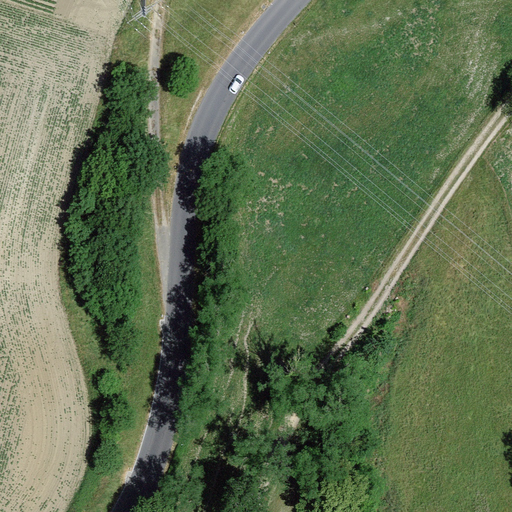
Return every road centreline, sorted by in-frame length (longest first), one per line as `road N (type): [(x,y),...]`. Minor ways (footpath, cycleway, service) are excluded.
road 1 (tertiary): [(296,0),(222,104),(199,186),(185,403),(144,511)]
road 2 (track): [(253,511),(511,99)]
